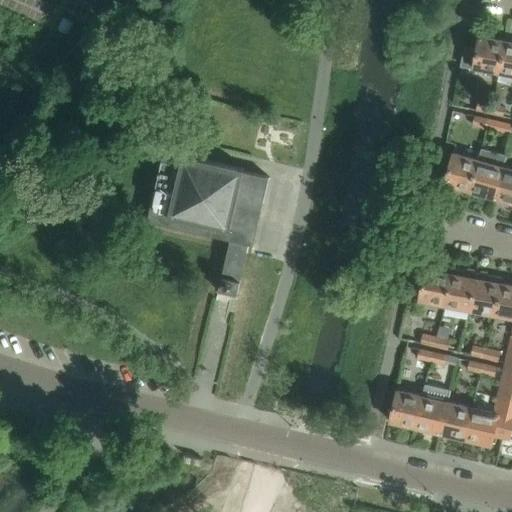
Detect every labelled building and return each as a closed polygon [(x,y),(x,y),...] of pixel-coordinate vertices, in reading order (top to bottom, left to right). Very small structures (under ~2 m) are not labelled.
[(501,71),(507,40),(481,34),(479,47),(466,44),(462,65),(475,68),(475,66),(501,71)] [(511,73),(511,40),(507,40),(501,71),(511,73)] [(492,111),(494,102),(479,99),(477,108),(492,111)] [(506,105),(494,102),(492,111),(504,114),(506,105)] [(487,127),(490,118),(475,115),(473,124),(487,127)] [(500,130),(502,121),(490,118),(487,127),(500,130)] [(503,166),(506,153),(482,147),(479,157),(470,192),(495,198),(503,166)] [(470,192),(479,157),(454,150),(445,185),(470,192)] [(148,218),(231,237),(222,274),(218,288),(237,293),(240,279),(245,255),(247,250),(249,240),(254,241),(264,200),(270,174),(244,168),(244,167),(183,152),(182,155),(164,151),(148,218)] [(511,168),(503,166),(495,198),(511,202),(511,168)] [(471,309),(478,271),(453,267),(452,273),(446,305),(471,309)] [(446,305),(452,273),(426,268),(420,300),(446,305)] [(501,282),(502,282),(504,275),(478,271),(471,309),(496,314),(501,282)] [(511,283),(502,282),(501,282),(496,314),(511,316),(511,283)] [(435,345),(438,335),(424,332),(421,342),(435,345)] [(438,335),(435,345),(449,348),(451,338),(438,335)] [(485,357),(488,347),(474,343),(471,354),(485,357)] [(431,360),(434,350),(420,347),(417,357),(431,360)] [(501,350),(488,347),(485,357),(499,360),(501,350)] [(445,363),(447,354),(447,353),(434,350),(431,360),(445,363)] [(481,372),(484,362),(470,358),(468,369),(481,372)] [(495,375),(497,366),(498,365),(484,362),(481,372),(495,375)] [(511,385),(511,369),(504,368),(500,382),(511,385)] [(511,400),(511,385),(500,382),(497,397),(511,400)] [(416,426),(423,397),(398,391),(391,421),(416,426)] [(441,432),(448,402),(423,397),(416,426),(441,432)] [(511,400),(497,397),(494,412),(511,415),(511,400)] [(466,438),(472,408),(448,402),(441,432),(466,438)] [(510,437),(511,429),(511,415),(494,412),(493,413),(472,408),(466,438),(491,444),(493,433),(510,437)]
